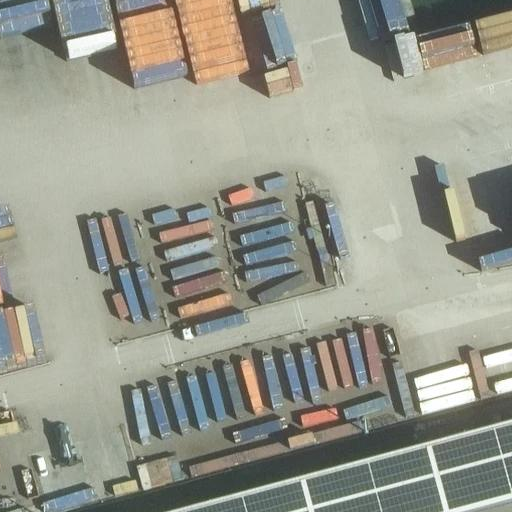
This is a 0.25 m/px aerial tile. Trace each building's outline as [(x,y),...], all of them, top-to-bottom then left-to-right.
[(227,37),(179,46),(182,65),(230,56),(227,37)] [(446,66),(481,58),(476,38),(441,46),(446,66)] [(174,52),(76,72),(84,111),(115,104),(113,94),(126,92),(127,97),(181,86),(174,52)] [(122,251),(142,251),(142,230),(122,230),(122,251)] [(511,511),(511,436),(184,511),(511,511)]
